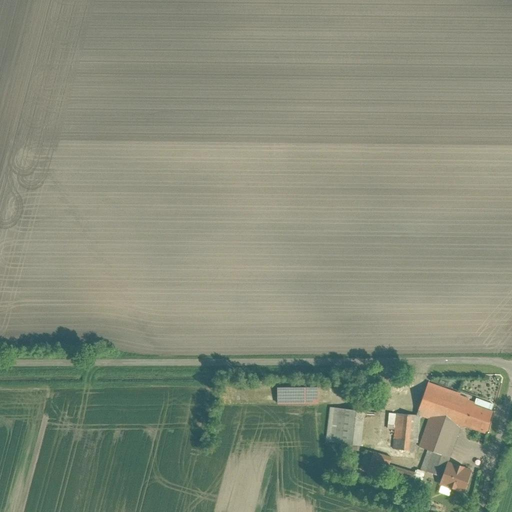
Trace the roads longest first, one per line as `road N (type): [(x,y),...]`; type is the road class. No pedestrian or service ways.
road 1 (track): [(0,363),(511,366)]
road 2 (track): [(511,387),(479,511)]
